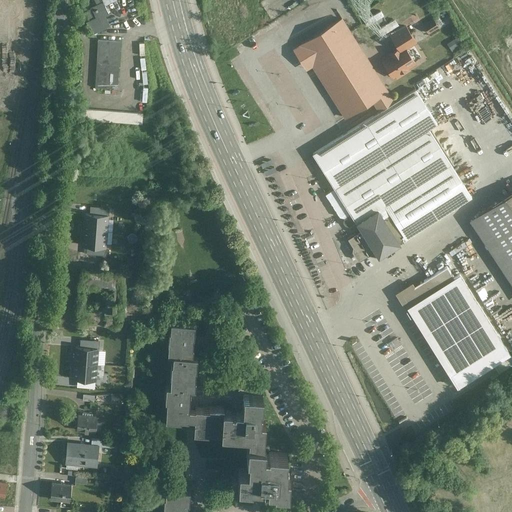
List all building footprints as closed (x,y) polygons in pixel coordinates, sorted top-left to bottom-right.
[(107,14),(101,0),(92,0),(95,5),(89,8),(90,10),(85,12),(88,20),(85,22),(90,35),(109,26),(104,16),(107,14)] [(381,35),(399,24),(395,18),(377,28),(381,35)] [(424,25),(429,34),(440,28),(434,19),(424,25)] [(308,70),(312,68),(347,120),(373,104),(379,112),(397,100),(344,20),(294,49),(308,70)] [(406,26),(390,36),(395,43),(411,33),(406,26)] [(411,33),(395,43),(399,48),(404,45),(406,48),(416,41),(411,33)] [(118,89),(120,42),(96,41),(94,88),(118,89)] [(391,56),(383,61),(389,71),(392,69),(396,75),(397,77),(409,69),(408,67),(415,63),(406,48),(404,45),(399,48),(390,54),(391,56)] [(419,86),(439,74),(436,69),(416,81),(419,86)] [(417,91),(313,155),(360,231),(345,240),(360,265),(370,258),(380,260),(402,246),(403,241),(401,238),(469,196),(428,130),(438,124),(417,91)] [(511,195),(474,221),(511,278),(511,195)] [(90,206),(90,214),(101,214),(102,212),(102,206),(90,206)] [(86,213),(85,229),(107,231),(108,215),(101,214),(90,214),(86,213)] [(85,229),(83,245),(87,245),(99,246),(105,247),(107,231),(85,229)] [(87,245),(87,254),(98,254),(99,249),(99,246),(87,245)] [(82,268),(78,318),(83,318),(82,326),(96,327),(97,319),(118,321),(121,270),(103,269),(103,262),(87,260),(86,268),(82,268)] [(454,276),(447,265),(399,295),(413,318),(451,378),(457,389),(494,366),(499,374),(511,365),(511,354),(461,272),(454,276)] [(194,430),(248,433),(246,452),(249,452),(249,464),(239,463),(237,484),(251,484),(252,482),(262,482),(262,477),(268,478),(268,484),(276,485),(275,489),(289,490),(290,470),(288,470),(289,457),(287,457),(287,447),(269,446),(269,447),(263,447),(264,435),(265,420),(261,420),(263,394),(243,394),(242,409),(223,408),(223,404),(209,403),(209,406),(188,406),(189,383),(194,382),(196,353),(192,353),(194,323),(171,320),(168,352),(172,352),(170,383),(165,383),(164,415),(195,416),(194,430)] [(76,346),(75,362),(97,364),(98,348),(80,346),(76,346)] [(75,362),(74,378),(78,378),(95,380),(97,364),(75,362)] [(98,413),(78,412),(77,429),(97,430),(98,413)] [(93,435),(93,444),(101,444),(112,445),(113,437),(93,435)] [(93,444),(68,442),(67,463),(99,465),(101,444),(93,444)] [(72,483),(53,482),(52,499),(71,500),(72,483)] [(186,511),(189,490),(166,489),(163,511),(186,511)]
